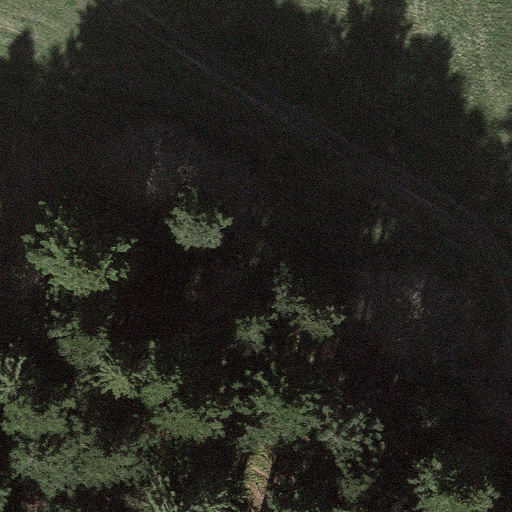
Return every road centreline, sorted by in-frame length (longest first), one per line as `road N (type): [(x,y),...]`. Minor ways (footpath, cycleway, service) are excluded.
road 1 (track): [(0,335),(133,325),(509,372)]
road 2 (track): [(117,0),(476,237),(511,283)]
